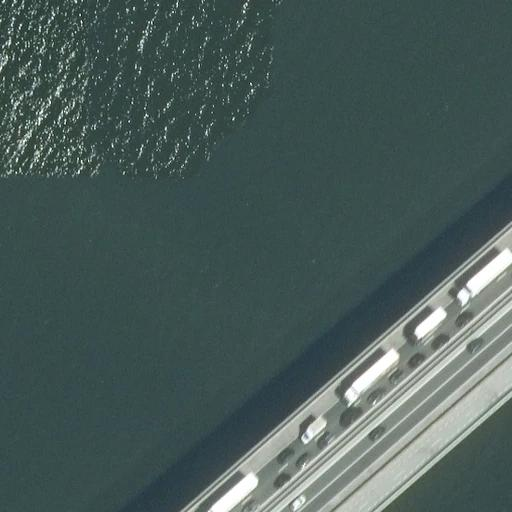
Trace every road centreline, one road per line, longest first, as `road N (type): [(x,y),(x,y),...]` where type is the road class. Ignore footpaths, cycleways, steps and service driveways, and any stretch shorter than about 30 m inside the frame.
road 1 (motorway): [(511,273),(241,511)]
road 2 (motorway): [(305,511),(511,330)]
road 3 (unclassified): [(363,511),(511,381)]
